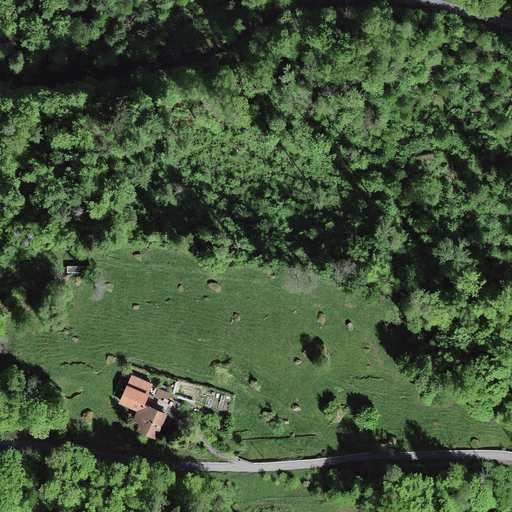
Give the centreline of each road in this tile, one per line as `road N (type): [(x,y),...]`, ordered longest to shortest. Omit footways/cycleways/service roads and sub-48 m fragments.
road 1 (motorway): [(511,249),(271,185),(0,93)]
road 2 (motorway): [(0,155),(254,242),(511,308)]
road 3 (unclassified): [(0,444),(49,441),(173,470),(511,454)]
road 4 (residential): [(311,0),(200,52),(36,79),(0,71)]
